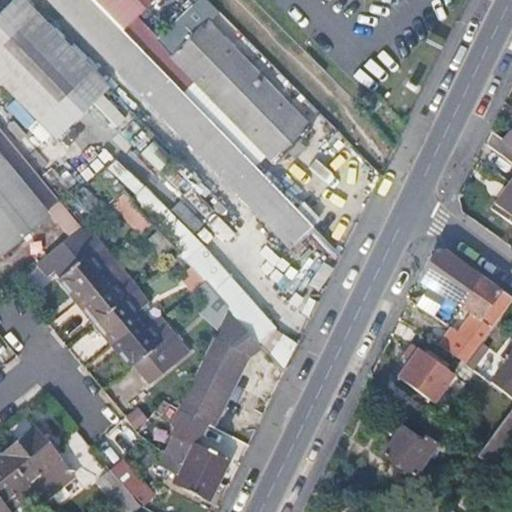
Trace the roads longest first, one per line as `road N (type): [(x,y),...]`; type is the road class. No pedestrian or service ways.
road 1 (tertiary): [(261,511),(411,203)]
road 2 (tertiary): [(411,203),(510,0)]
road 3 (residential): [(511,274),(411,203)]
